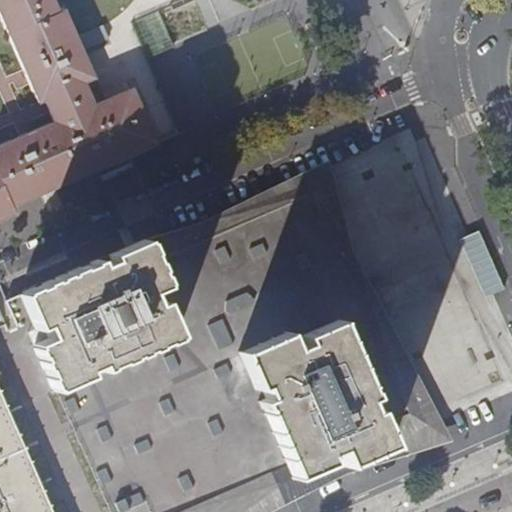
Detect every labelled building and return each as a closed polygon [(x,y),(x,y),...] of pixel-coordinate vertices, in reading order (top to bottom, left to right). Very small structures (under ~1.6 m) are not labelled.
[(109,36),(108,36),(106,38),(107,41),(81,53),(62,9),(59,10),(54,0),(0,0),(0,217),(14,211),(11,205),(103,164),(104,165),(156,142),(131,87),(104,99),(84,54),(112,42),(109,36)] [(62,9),(81,53),(107,41),(106,38),(108,36),(103,24),(76,35),(65,8),(62,9)] [(271,511),(464,428),(451,396),(353,173),(321,186),(323,190),(157,263),(167,286),(165,287),(158,290),(178,337),(176,338),(101,370),(54,391),(34,346),(35,345),(23,319),(0,329),(0,394),(51,511),(271,511)] [(483,294),(503,288),(485,228),(465,234),(483,294)] [(145,242),(155,264),(157,263),(147,240),(145,242)] [(35,345),(54,388),(88,374),(85,367),(97,362),(101,370),(176,338),(163,306),(161,303),(154,307),(149,294),(158,290),(165,287),(155,264),(145,242),(98,262),(22,296),(36,328),(44,325),(50,338),(42,342),(35,345)] [(155,264),(165,287),(167,286),(157,263),(155,264)] [(149,294),(154,307),(161,303),(163,306),(176,338),(178,337),(158,290),(149,294)] [(85,367),(88,374),(54,388),(35,345),(34,346),(54,391),(101,370),(97,362),(85,367)] [(51,511),(0,394),(0,511),(51,511)]
